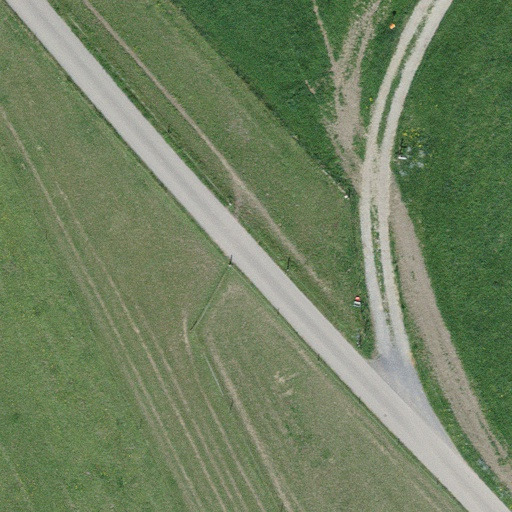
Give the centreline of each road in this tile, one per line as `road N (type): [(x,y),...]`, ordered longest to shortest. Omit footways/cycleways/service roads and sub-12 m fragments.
road 1 (unclassified): [(25,0),(206,210),(491,511)]
road 2 (track): [(437,0),(386,108),(372,209),(414,431)]
